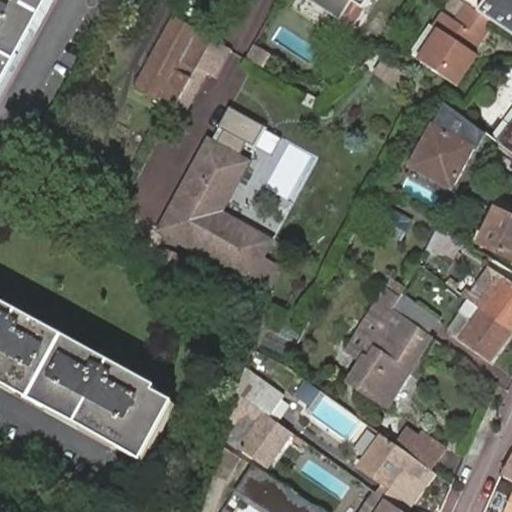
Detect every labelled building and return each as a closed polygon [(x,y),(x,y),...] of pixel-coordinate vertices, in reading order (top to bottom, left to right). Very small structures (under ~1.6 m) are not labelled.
[(0,0),(0,87),(12,67),(16,58),(30,35),(34,36),(53,1),(51,0),(0,0)] [(306,0),(337,22),(340,24),(341,22),(352,29),(365,10),(371,0),(306,0)] [(459,0),(469,7),(478,12),(486,0),(459,0)] [(511,0),(486,0),(478,12),(494,23),(511,35),(511,0)] [(478,12),(469,7),(458,23),(446,15),(436,29),(441,33),(421,63),(458,87),(479,57),(474,53),(470,51),(478,38),(482,41),(494,23),(478,12)] [(161,101),(176,109),(190,84),(192,80),(181,74),(186,66),(197,72),(199,68),(214,41),(175,20),(137,90),(161,102),(161,101)] [(0,103),(36,38),(34,36),(30,35),(16,58),(12,67),(0,87),(0,103)] [(474,53),(482,41),(478,38),(470,51),(474,53)] [(232,51),(214,41),(199,68),(216,79),(232,51)] [(409,76),(385,59),(377,70),(401,87),(409,76)] [(190,84),(176,109),(185,114),(199,89),(190,84)] [(410,170),(452,191),(482,132),(462,117),(447,105),(445,104),(430,92),(426,99),(441,111),(410,170)] [(511,120),(497,142),(511,153),(511,120)] [(256,150),(273,157),(280,139),(264,132),(256,150)] [(184,215),(175,210),(163,231),(250,278),(270,243),(219,214),(246,164),(211,144),(182,196),(191,201),(184,215)] [(22,152),(16,162),(26,167),(31,158),(22,152)] [(182,196),(175,210),(184,215),(191,201),(182,196)] [(511,218),(496,211),(480,244),(511,259),(511,218)] [(409,225),(391,215),(383,230),(401,241),(409,225)] [(423,258),(449,270),(463,238),(436,226),(423,258)] [(376,253),(361,245),(353,261),(368,269),(376,253)] [(160,259),(157,266),(166,270),(169,263),(160,259)] [(471,293),(479,299),(496,276),(488,270),(471,293)] [(487,305),(504,281),(496,276),(479,299),(487,305)] [(511,285),(508,283),(505,281),(504,281),(487,305),(479,299),(471,293),(468,290),(464,296),(469,301),(474,305),(476,305),(483,311),(474,323),(462,340),(492,362),(511,334),(511,285)] [(396,312),(395,311),(392,309),(398,299),(385,291),(349,351),(364,360),(349,383),(388,407),(431,337),(427,335),(396,312)] [(396,312),(427,335),(437,321),(405,299),(396,312)] [(454,335),(462,340),(474,323),(466,318),(476,305),(474,305),(469,301),(452,326),(454,335)] [(0,379),(17,389),(15,393),(50,412),(53,408),(77,421),(85,426),(121,446),(119,450),(146,465),(149,461),(143,458),(145,456),(144,455),(170,406),(172,406),(173,404),(156,395),(130,381),(132,376),(93,354),(91,359),(38,330),(40,325),(1,303),(0,305),(0,379)] [(466,318),(474,323),(483,311),(476,305),(466,318)] [(42,323),(40,325),(38,330),(91,359),(93,354),(94,352),(42,323)] [(264,383),(246,370),(238,395),(249,403),(264,383)] [(134,373),(132,376),(130,381),(156,395),(160,388),(134,373)] [(0,387),(14,395),(15,393),(17,389),(0,379),(0,387)] [(309,409),(319,391),(302,382),(293,400),(309,409)] [(284,398),(264,383),(249,403),(270,418),(284,398)] [(249,403),(238,395),(234,406),(248,416),(258,423),(239,449),(267,469),(292,434),(270,418),(249,403)] [(178,407),(173,404),(172,406),(170,406),(144,455),(145,456),(143,458),(149,461),(178,407)] [(118,453),(119,450),(121,446),(85,426),(77,421),(53,408),(50,412),(49,415),(118,453)] [(230,441),(239,449),(258,423),(248,416),(230,441)] [(397,446),(431,471),(447,449),(425,433),(421,438),(408,429),(397,446)] [(397,446),(383,436),(361,468),(391,490),(412,505),(435,473),(431,471),(397,446)] [(241,460),(220,446),(216,458),(234,470),(241,460)] [(206,499),(228,507),(232,493),(211,485),(206,499)] [(402,511),(406,511),(412,505),(391,490),(384,499),(402,511)] [(402,511),(384,499),(375,493),(361,511),(402,511)] [(304,511),(306,508),(292,501),(287,511),(304,511)]
